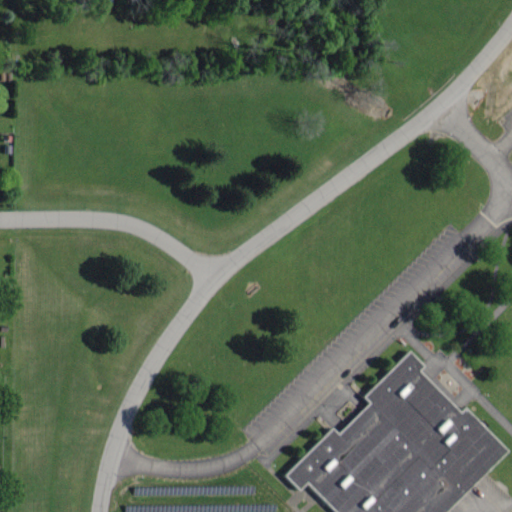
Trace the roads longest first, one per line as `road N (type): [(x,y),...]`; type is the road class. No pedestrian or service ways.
road 1 (residential): [(99,511),(117,423),(225,262),(331,191),(475,71),(511,18)]
road 2 (residential): [(0,217),(137,220),(217,273)]
